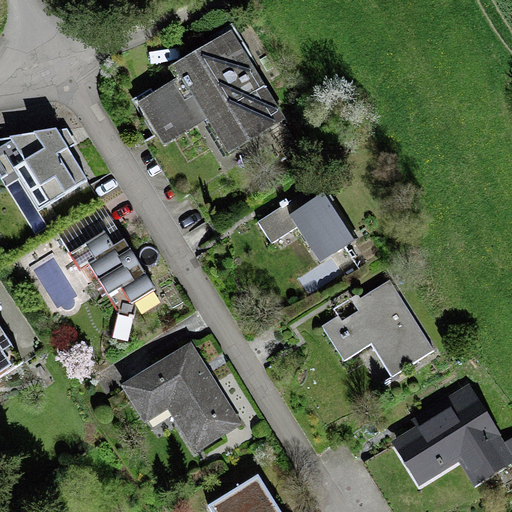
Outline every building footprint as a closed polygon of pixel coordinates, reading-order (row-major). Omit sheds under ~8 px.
[(240,39),(165,83),(219,173),(293,129),(240,39)] [(27,206),(82,172),(50,115),(0,125),(0,173),(4,170),(27,206)] [(327,186),(258,224),(297,293),(365,255),(327,186)] [(217,190),(195,204),(218,241),(240,228),(217,190)] [(109,209),(71,232),(120,312),(158,288),(109,209)] [(401,279),(347,310),(391,385),(445,354),(401,279)] [(0,318),(0,374),(25,358),(0,318)] [(290,319),(273,328),(287,355),(305,345),(290,319)] [(192,324),(116,368),(147,421),(172,406),(197,448),(247,418),(192,324)] [(474,374),(387,420),(423,489),(511,443),(474,374)] [(302,511),(272,463),(220,495),(230,511),(302,511)]
